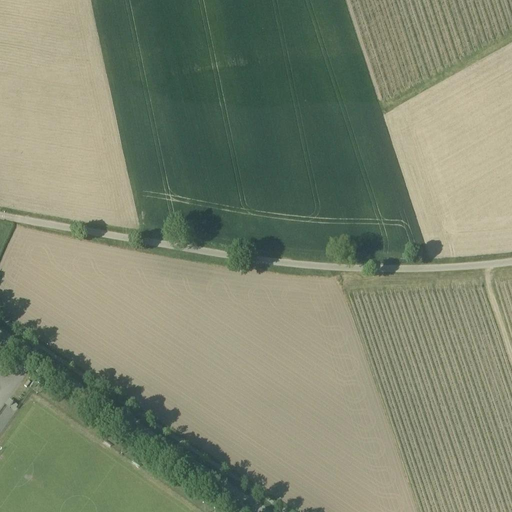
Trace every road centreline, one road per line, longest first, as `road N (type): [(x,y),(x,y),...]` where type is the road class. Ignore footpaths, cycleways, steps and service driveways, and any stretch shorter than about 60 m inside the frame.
road 1 (unclassified): [(511,261),(317,266),(0,215)]
road 2 (secondary): [(260,511),(0,334)]
